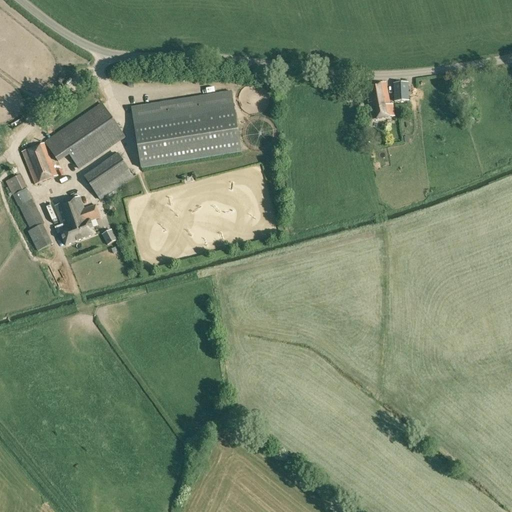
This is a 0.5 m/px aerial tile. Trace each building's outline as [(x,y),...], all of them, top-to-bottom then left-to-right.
[(390,105),(386,82),(365,86),(371,121),(395,116),(393,105),(390,105)] [(394,102),(409,101),(408,83),(393,84),(394,102)] [(141,169),(241,153),(231,92),(131,108),(141,169)] [(101,103),(54,134),(69,156),(79,170),(125,138),(101,103)] [(69,156),(54,134),(44,141),(58,164),(69,156)] [(34,185),(58,176),(45,143),(21,153),(34,185)] [(108,196),(134,178),(118,154),(84,177),(100,201),(108,196)] [(27,189),(20,175),(5,182),(3,183),(5,189),(8,188),(12,196),(28,226),(25,228),(27,232),(37,252),(53,245),(43,225),(45,224),(27,189)] [(85,209),(80,197),(54,207),(61,225),(54,228),(57,235),(60,234),(65,246),(95,235),(90,221),(101,218),(97,205),(85,209)] [(107,246),(117,241),(111,230),(102,235),(107,246)]
